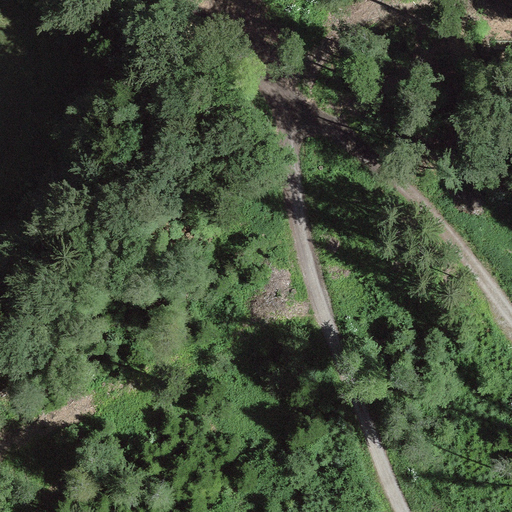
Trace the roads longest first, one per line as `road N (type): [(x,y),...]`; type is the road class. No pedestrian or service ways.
road 1 (track): [(404,511),(327,317),(306,241),(295,110),(219,29),(174,0)]
road 2 (track): [(295,110),(330,124),(448,231),(511,319)]
